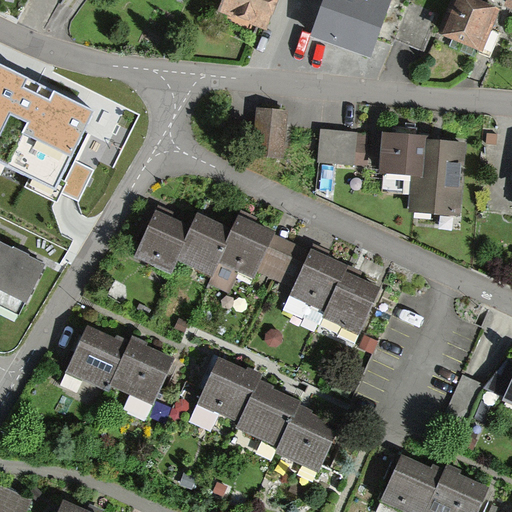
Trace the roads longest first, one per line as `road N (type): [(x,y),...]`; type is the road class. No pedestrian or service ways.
road 1 (residential): [(159,145),(511,301)]
road 2 (residential): [(181,73),(511,102)]
road 3 (residential): [(20,379),(159,145)]
road 4 (residential): [(0,26),(85,64),(181,73)]
road 5 (residential): [(162,511),(65,474),(0,468)]
